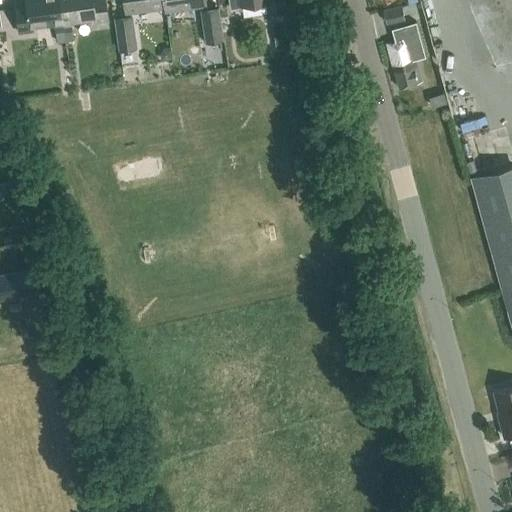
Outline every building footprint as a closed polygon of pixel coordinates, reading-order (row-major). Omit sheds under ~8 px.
[(54,24),(54,27),(56,42),(65,40),(58,0),(25,0),(26,2),(15,4),(19,32),(33,30),(32,27),(54,24)] [(58,0),(65,40),(72,39),(70,25),(71,25),(70,21),(92,18),(92,22),(107,20),(104,0),(58,0)] [(123,0),(125,11),(163,5),(164,8),(166,8),(164,0),(123,0)] [(204,0),(164,0),(166,8),(205,2),(204,0)] [(240,6),(239,3),(262,0),(265,0),(267,12),(286,9),(284,0),(228,0),(229,7),(240,6)] [(511,65),(511,0),(467,0),(470,9),(497,69),(511,65)] [(383,8),(386,23),(404,19),(400,5),(383,8)] [(201,10),(206,41),(222,38),(217,7),(201,10)] [(115,17),(119,48),(135,46),(131,15),(115,17)] [(394,39),(386,41),(398,86),(421,80),(415,58),(424,56),(415,21),(391,27),(394,39)] [(160,58),(170,57),(169,47),(163,47),(159,52),(160,58)] [(453,116),(468,109),(456,82),(441,89),(453,116)] [(511,162),(470,175),(511,326),(511,162)] [(0,295),(31,289),(27,268),(29,268),(28,266),(0,271),(0,295)] [(511,385),(493,390),(500,417),(498,418),(503,436),(511,433),(511,385)]
